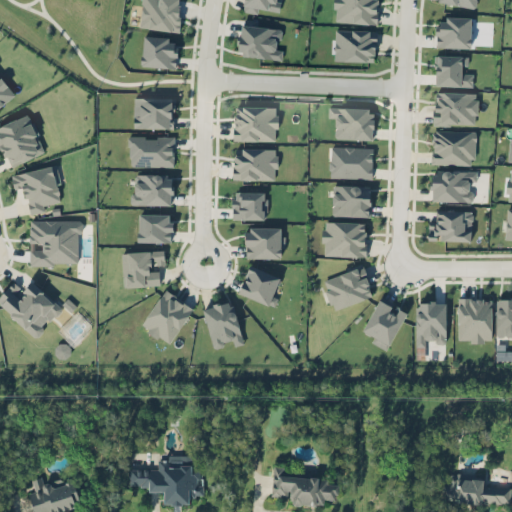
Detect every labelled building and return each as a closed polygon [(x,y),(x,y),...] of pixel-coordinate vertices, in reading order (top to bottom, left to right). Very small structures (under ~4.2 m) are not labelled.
[(178,31),(181,0),(142,0),(139,27),(178,31)] [(277,11),(278,0),(244,0),(243,11),(258,13),(258,8),(277,11)] [(335,0),(334,22),(377,24),(377,0),(335,0)] [(438,0),(438,1),(475,9),(476,0),(438,0)] [(436,47),(471,48),(471,17),(445,16),(445,23),(436,23),(436,47)] [(282,59),(283,50),(278,49),(280,28),(240,24),(237,54),(282,59)] [(334,60),(376,61),(376,31),(335,29),(334,60)] [(176,67),(177,38),(142,37),(142,66),(176,67)] [(462,55),(436,55),(435,85),(472,86),(473,73),(462,72),(462,55)] [(0,106),(14,97),(0,77),(0,106)] [(435,91),(434,124),(476,125),(477,92),(435,91)] [(172,128),(172,98),(134,97),(133,127),(172,128)] [(234,140),(276,141),(277,107),(235,106),(234,140)] [(336,117),(335,138),(372,140),(373,108),(329,107),(328,117),(336,117)] [(44,152),(27,114),(0,125),(0,145),(9,167),(44,152)] [(431,164),(474,165),(475,131),(432,130),(431,164)] [(174,167),(174,137),(129,136),(129,166),(174,167)] [(372,178),(373,147),(331,146),(330,177),(372,178)] [(233,179),(276,180),(276,149),(234,148),(233,179)] [(11,174),(14,189),(24,187),(29,214),(45,211),(43,205),(60,202),(53,166),(11,174)] [(472,201),(473,190),(469,190),(469,181),(477,181),(477,170),(432,170),(431,201),(472,201)] [(172,205),(172,175),(133,174),(132,204),(172,205)] [(332,215),(370,216),(370,185),(333,184),(332,215)] [(264,192),(233,191),(233,219),(263,220),(264,192)] [(428,221),(428,240),(471,241),(472,211),(436,209),(436,221),(428,221)] [(172,214),(139,213),(138,241),(171,242),(172,214)] [(30,243),(42,243),(42,249),(30,249),(30,264),(79,264),(79,220),(30,220),(30,243)] [(366,222),(324,221),(323,256),(365,256),(366,222)] [(281,258),(280,227),(245,228),(246,258),(281,258)] [(160,285),(159,267),(165,267),(164,250),(122,252),(123,287),(160,285)] [(280,277),(250,265),(238,293),(269,305),(280,277)] [(332,309),(373,297),(363,266),(323,279),(332,309)] [(0,305),(35,337),(61,308),(31,281),(23,291),(13,281),(0,295),(0,305)] [(170,344),(193,307),(164,289),(141,326),(170,344)] [(491,298),(458,299),(458,341),(492,340),(491,298)] [(511,298),(497,298),(496,336),(511,336),(511,298)] [(389,350),(406,311),(377,299),(364,331),(374,336),(371,343),(389,350)] [(203,307),(213,347),(233,341),(234,346),(243,344),(231,300),(203,307)] [(415,303),(415,347),(425,347),(425,339),(435,339),(435,343),(446,343),(446,303),(415,303)] [(129,468),(129,485),(148,486),(148,492),(163,492),(162,503),(191,504),(191,494),(201,494),(201,461),(157,461),(157,468),(129,468)] [(323,506),(324,498),(336,499),(338,479),(283,474),(284,466),(272,465),(270,494),(290,496),(289,503),(323,506)] [(36,511),(53,511),(81,503),(73,476),(47,484),(44,475),(26,481),(36,511)] [(509,504),(510,486),(483,485),(484,477),(443,475),(442,502),(509,504)]
